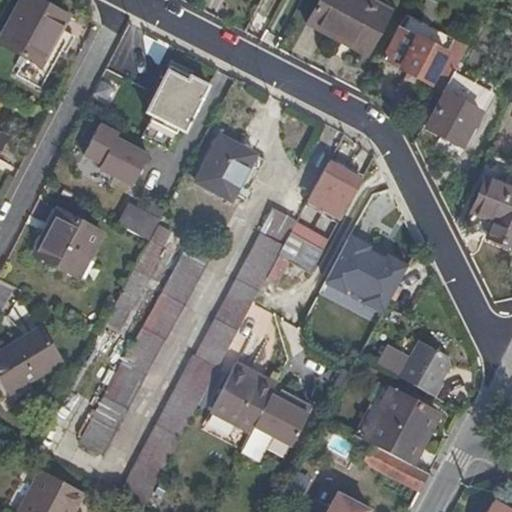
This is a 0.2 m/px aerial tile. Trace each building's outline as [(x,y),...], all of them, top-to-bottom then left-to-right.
[(58,30),(66,16),(36,0),(19,0),(0,34),(0,45),(23,58),(38,67),(58,30)] [(332,0),(314,0),(298,30),(340,53),(337,57),(354,67),(378,24),(332,0)] [(404,19),(382,59),(440,91),(450,72),(460,56),(465,47),(406,15),(404,19)] [(70,36),(58,30),(38,67),(23,58),(19,65),(46,80),(70,36)] [(340,53),(298,30),(294,37),(335,59),(337,57),(340,53)] [(499,77),(460,56),(450,72),(453,74),(490,94),(499,77)] [(184,136),(207,91),(191,82),(192,77),(183,72),(180,77),(169,71),(145,116),(184,136)] [(460,146),(490,94),(453,74),(425,127),(460,146)] [(117,134),(97,124),(81,155),(100,165),(98,170),(132,187),(149,155),(115,138),(117,134)] [(253,193),(269,165),(219,138),(194,183),(231,203),(240,185),(253,193)] [(358,182),(327,165),(316,185),(347,202),(358,182)] [(511,251),(511,193),(481,182),(469,215),(491,223),(485,242),(511,251)] [(148,241),(159,221),(128,204),(117,224),(148,241)] [(30,254),(66,272),(76,255),(84,259),(99,233),(53,210),(30,254)] [(272,212),(265,225),(288,237),(290,234),(294,228),(295,224),(272,212)] [(288,237),(265,225),(260,234),(284,247),(288,237)] [(321,251),(324,245),(294,228),(290,234),(321,251)] [(172,238),(156,230),(149,242),(105,325),(120,333),(172,238)] [(307,276),(321,251),(290,234),(288,237),(284,247),(282,250),(265,282),(276,288),(288,265),(307,276)] [(218,371),(265,282),(282,250),(259,237),(194,358),(218,371)] [(188,303),(212,258),(188,246),(165,291),(188,303)] [(76,255),(66,272),(75,277),(84,259),(76,255)] [(361,321),(380,285),(351,270),(333,306),(361,321)] [(167,341),(186,307),(163,295),(144,329),(142,328),(82,446),(104,458),(164,340),(167,341)] [(57,359),(36,331),(0,356),(0,385),(6,395),(57,359)] [(377,365),(437,398),(445,382),(442,380),(452,359),(420,340),(410,359),(387,347),(377,365)] [(118,498),(141,509),(143,511),(216,374),(191,360),(118,498)] [(252,436),(256,428),(271,400),(278,387),(238,366),(212,414),(252,436)] [(373,444),(413,465),(441,414),(387,386),(359,437),(373,444)] [(271,400),(256,428),(293,446),(312,409),(292,399),(287,408),(271,400)] [(420,492),(430,474),(413,465),(373,444),(363,461),(420,492)] [(75,511),(84,496),(37,472),(15,511),(70,511),(72,510),(75,511)] [(340,494),(330,511),(369,511),(370,511),(340,494)] [(509,511),(492,502),(486,511),(509,511)]
